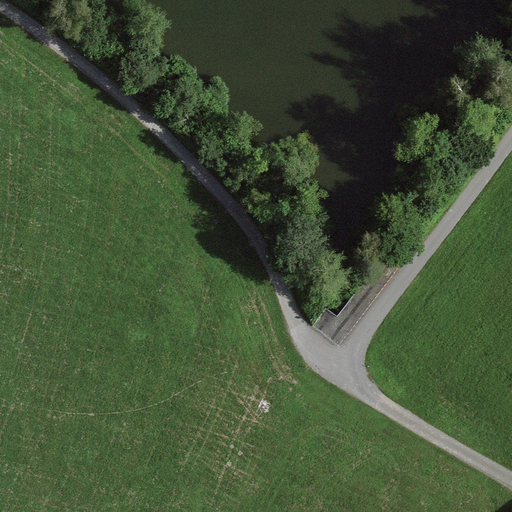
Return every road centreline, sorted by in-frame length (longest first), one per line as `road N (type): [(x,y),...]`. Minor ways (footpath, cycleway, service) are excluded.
road 1 (unclassified): [(511,137),(334,366),(379,409),(511,480)]
road 2 (track): [(0,1),(176,146),(231,206),(302,335),(334,366)]
